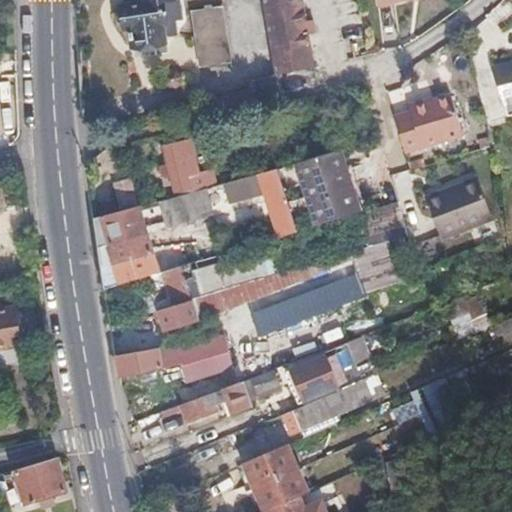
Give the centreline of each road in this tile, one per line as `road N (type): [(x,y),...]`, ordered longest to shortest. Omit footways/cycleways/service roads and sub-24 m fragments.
road 1 (primary): [(96,439),(53,155)]
road 2 (residential): [(487,0),(452,32),(391,65),(258,104)]
road 3 (primary): [(53,155),(50,0)]
